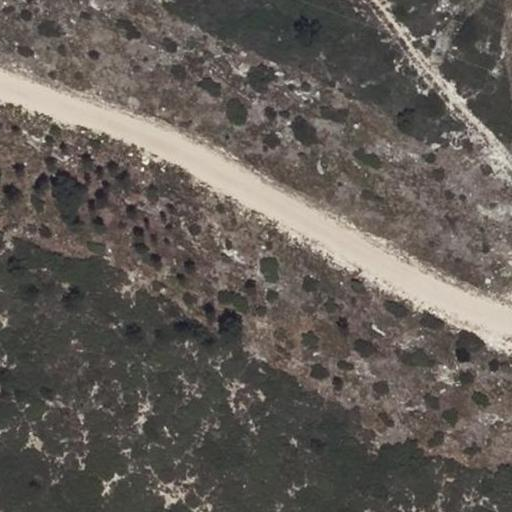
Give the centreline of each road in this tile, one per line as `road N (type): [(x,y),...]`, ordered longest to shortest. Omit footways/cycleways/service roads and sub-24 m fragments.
road 1 (track): [(511,320),(152,139),(0,77)]
road 2 (track): [(511,168),(365,0)]
